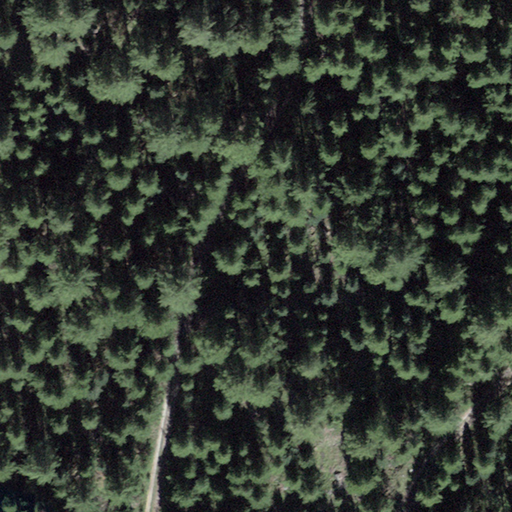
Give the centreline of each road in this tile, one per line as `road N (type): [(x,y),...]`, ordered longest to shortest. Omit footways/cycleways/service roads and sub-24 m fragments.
road 1 (track): [(283,0),(284,33),(130,511)]
road 2 (track): [(416,511),(511,371)]
